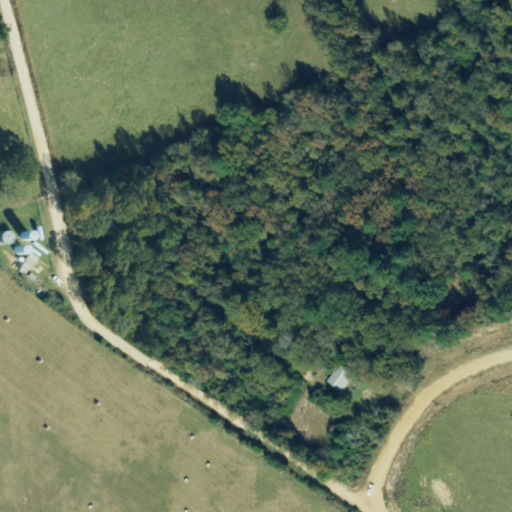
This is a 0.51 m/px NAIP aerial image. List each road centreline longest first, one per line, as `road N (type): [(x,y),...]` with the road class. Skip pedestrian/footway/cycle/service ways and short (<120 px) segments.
road 1 (residential): [(372,511),(302,491),(192,426),(88,326),(48,211),(33,201),(28,126),(0,30)]
road 2 (residential): [(408,511),(481,406),(511,388)]
